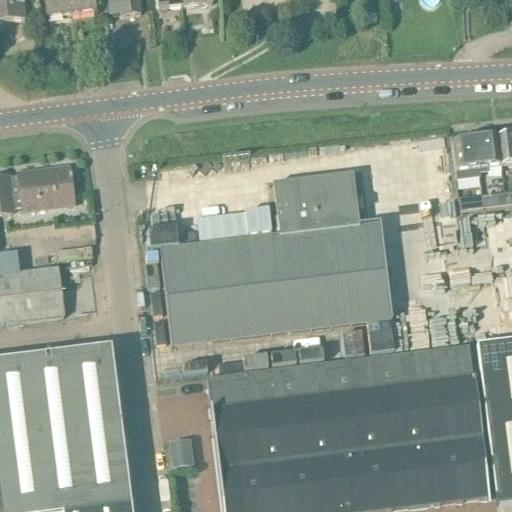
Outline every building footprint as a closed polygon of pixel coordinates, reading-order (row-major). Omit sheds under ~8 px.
[(0,0),(0,26),(24,24),(21,0),(0,0)] [(43,0),(46,21),(70,18),(68,0),(43,0)] [(68,0),(70,18),(95,15),(93,0),(68,0)] [(116,0),(117,2),(108,4),(110,18),(119,17),(119,21),(141,18),(138,0),(116,0)] [(156,0),(158,14),(185,11),(183,0),(156,0)] [(183,0),(185,11),(212,8),(211,0),(183,0)] [(502,170),(511,168),(511,140),(498,142),(502,170)] [(498,142),(475,145),(479,173),(502,170),(498,142)] [(475,145),(451,148),(455,176),(455,183),(479,180),(479,173),(475,145)] [(69,173),(0,181),(0,218),(11,217),(12,217),(12,212),(21,211),(22,215),(49,212),(48,206),(73,203),(69,173)] [(279,241),(160,255),(171,351),(370,327),(390,325),(378,229),(358,231),(352,179),(272,189),(279,241)] [(488,211),(508,209),(506,197),(487,200),(488,211)] [(483,212),(482,200),(458,203),(459,215),(483,212)] [(0,329),(64,321),(58,272),(19,277),(16,257),(0,259),(0,329)] [(511,345),(476,350),(496,509),(511,507),(511,345)] [(217,383),(207,384),(211,417),(210,417),(221,511),(414,511),(415,511),(433,510),(487,503),(468,351),(217,383)] [(0,511),(130,511),(127,490),(125,467),(115,395),(110,355),(0,368),(0,511)] [(192,472),(189,445),(169,447),(173,474),(192,472)]
